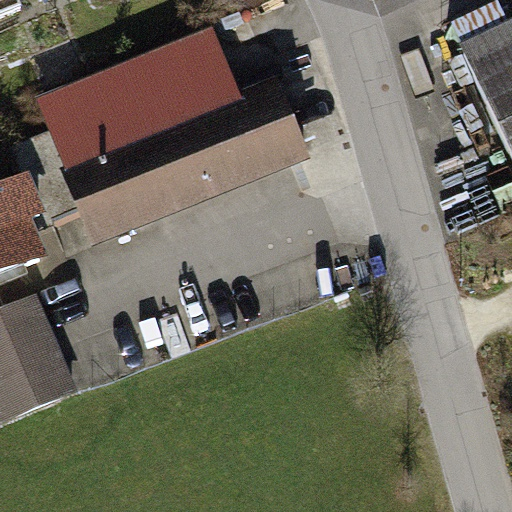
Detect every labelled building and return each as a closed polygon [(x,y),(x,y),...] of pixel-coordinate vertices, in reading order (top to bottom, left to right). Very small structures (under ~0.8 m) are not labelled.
[(0,0),(0,16),(38,0),(0,0)] [(511,28),(456,55),(511,173),(511,28)] [(310,172),(276,93),(239,108),(211,40),(32,115),(94,262),(310,172)] [(21,188),(0,197),(0,285),(41,267),(26,235),(40,229),(21,188)] [(43,305),(0,322),(0,423),(2,429),(81,397),(43,305)]
